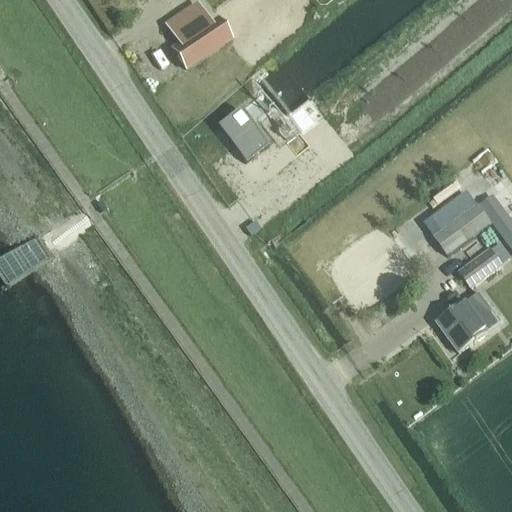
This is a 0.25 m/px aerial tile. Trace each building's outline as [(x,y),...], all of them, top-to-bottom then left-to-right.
[(166,77),(202,49),(201,47),(223,30),(211,14),(189,32),(176,14),(145,38),(158,55),(152,60),(166,77)] [(223,154),(237,172),(244,166),(245,167),(267,150),(239,115),(217,132),(230,148),(223,154)] [(277,205),(286,217),(309,199),(301,188),(277,205)] [(92,198),(96,204),(102,200),(98,194),(92,198)] [(511,231),(490,201),(480,209),(511,252),(511,231)] [(477,211),(434,242),(447,261),(490,229),(477,211)] [(490,253),(458,277),(470,293),(502,269),(490,253)] [(465,306),(437,327),(459,358),(487,337),(465,306)]
